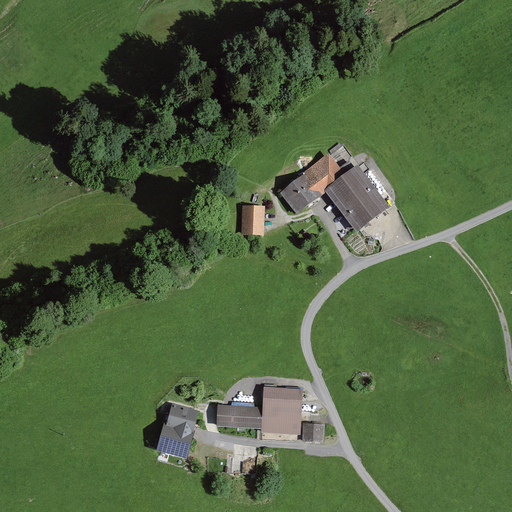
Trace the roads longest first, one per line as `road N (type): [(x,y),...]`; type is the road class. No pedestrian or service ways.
road 1 (unclassified): [(511,203),(353,268),(308,320),(310,361),(349,452),(395,511)]
road 2 (track): [(511,370),(493,294),(444,236)]
